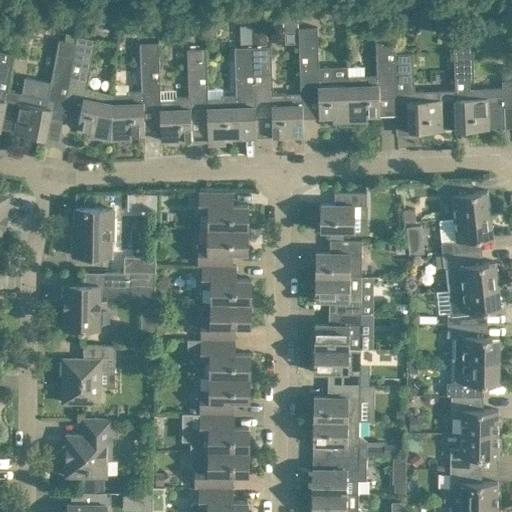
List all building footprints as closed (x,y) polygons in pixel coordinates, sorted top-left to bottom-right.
[(311,5),(299,6),(300,18),(312,17),(311,5)] [(297,6),(283,7),(283,15),(298,14),(297,6)] [(395,52),(394,23),(376,24),(377,74),(364,74),(363,64),(348,65),(348,75),(350,115),(380,114),(379,92),(395,91),(396,91),(395,52)] [(78,34),(65,102),(66,102),(82,105),(81,111),(77,127),(90,129),(111,133),(114,93),(86,87),(96,38),(90,37),(92,27),(80,25),(79,25),(77,33),(78,34)] [(300,27),(299,27),(301,94),(302,94),(318,94),(319,116),(332,116),(350,115),(348,75),(319,76),(319,66),(318,26),(300,27)] [(167,29),(158,29),(158,41),(158,43),(159,43),(167,43),(167,29)] [(0,123),(0,126),(15,129),(15,131),(33,135),(44,137),(46,137),(46,136),(50,116),(62,118),(63,118),(65,108),(66,102),(65,102),(78,34),(77,33),(65,31),(63,39),(59,38),(51,80),(24,75),(21,91),(7,89),(0,123)] [(251,31),(240,31),(240,43),(252,43),(251,31)] [(266,31),(252,31),(253,45),(266,45),(266,31)] [(474,87),(472,32),(454,32),(458,128),(488,127),(488,126),(500,125),(500,127),(505,127),(504,105),(511,104),(511,78),(502,79),(503,86),(474,87)] [(158,43),(158,41),(140,42),(142,89),(129,90),(129,92),(114,93),(111,133),(145,132),(144,109),(160,109),(161,109),(160,102),(161,102),(159,43),(158,43)] [(208,115),(208,134),(208,137),(209,137),(224,137),(239,136),(257,135),(256,113),(255,113),(253,45),(235,46),(236,94),(223,94),(223,100),(208,100),(208,115)] [(266,45),(253,45),(255,113),(256,113),(272,113),(273,135),(304,134),(302,97),(286,97),(286,92),(273,92),(271,45),(266,45)] [(161,109),(160,109),(161,128),(161,139),(162,139),(192,138),(192,134),(192,116),(207,115),(208,115),(208,100),(208,88),(206,47),(187,48),(189,95),(176,96),(176,98),(176,101),(161,102),(160,102),(161,109)] [(0,126),(0,123),(7,89),(14,53),(13,53),(0,50),(0,126)] [(395,52),(396,91),(395,91),(396,113),(397,113),(409,113),(410,130),(422,130),(441,129),(441,127),(457,126),(458,126),(456,88),(455,88),(414,90),(413,52),(395,52)] [(455,216),(490,212),(487,189),(452,193),(455,216)] [(248,228),(249,204),(227,203),(227,192),(229,192),(229,190),(199,190),(199,210),(199,212),(208,213),(208,228),(248,228)] [(366,215),(367,191),(340,190),(340,203),(321,202),(320,228),(330,229),(340,229),(344,229),(355,229),(355,215),(366,215)] [(0,237),(1,230),(2,227),(0,226),(0,214),(4,215),(5,214),(8,195),(0,193),(0,237)] [(113,238),(113,228),(114,208),(76,207),(75,234),(73,234),(73,254),(93,254),(111,255),(111,238),(113,238)] [(404,221),(416,221),(415,208),(404,208),(404,221)] [(443,254),(472,250),(471,238),(493,236),(490,212),(455,216),(439,218),(442,241),(441,241),(443,254)] [(421,224),(407,226),(409,253),(424,252),(421,224)] [(248,252),(248,228),(208,228),(208,242),(199,242),(199,264),(203,264),(203,265),(230,265),(230,264),(226,264),(227,251),(248,252)] [(330,229),(330,239),(335,239),(344,239),(344,229),(340,229),(330,229)] [(362,275),(362,239),(350,239),(344,239),(335,239),(330,239),(330,240),(335,240),(335,251),(316,251),(316,275),(350,275),(362,275)] [(405,240),(396,240),(396,252),(405,252),(405,240)] [(474,262),(472,250),(443,254),(444,266),(446,266),(448,289),(498,283),(495,260),(474,262)] [(156,271),(156,255),(124,255),(124,271),(154,271),(156,271)] [(251,302),(252,278),(230,277),(230,265),(203,265),(202,286),(211,287),(211,302),(251,302)] [(101,287),(101,294),(154,295),(154,288),(154,271),(124,271),(105,271),(105,287),(101,287)] [(361,312),(361,299),(362,275),(350,275),(316,275),(315,299),(335,299),(334,311),(361,312)] [(100,328),(101,284),(64,283),(64,327),(100,328)] [(478,323),(478,309),(501,307),(498,283),(448,289),(451,311),(448,311),(448,322),(478,323)] [(251,326),(251,302),(211,302),(211,316),(202,316),(201,338),(229,339),(230,325),(251,326)] [(361,347),(361,312),(334,311),(334,323),(315,323),(314,347),(361,347)] [(448,322),(448,335),(452,335),(452,358),(499,359),(499,335),(487,335),(477,335),(478,323),(448,322)] [(190,338),(190,348),(195,348),(195,352),(210,352),(210,375),(250,376),(250,352),(229,351),(229,339),(201,338),(198,338),(190,338)] [(115,368),(116,344),(104,344),(83,344),(83,357),(63,357),(63,401),(100,401),(101,368),(115,368)] [(360,383),(360,371),(361,347),(314,347),(314,371),(334,371),(333,383),(360,383)] [(447,381),(447,394),(451,394),(477,395),(477,382),(483,382),(499,382),(499,359),(452,358),(451,381),(447,381)] [(250,400),(250,376),(210,375),(210,390),(201,390),(200,412),(228,412),(228,399),(250,400)] [(360,396),(360,383),(333,383),(333,395),(314,395),(313,419),(359,419),(360,396)] [(501,432),(501,418),(498,418),(498,408),(477,408),(477,395),(451,394),(451,416),(462,416),(461,432),(501,432)] [(397,409),(396,418),(404,418),(404,409),(397,409)] [(249,449),(249,426),(228,425),(228,412),(200,412),(200,426),(195,426),(190,431),(190,448),(209,449),(249,449)] [(410,412),(409,429),(420,429),(421,415),(413,415),(413,413),(410,412)] [(111,459),(112,417),(82,417),(82,433),(66,433),(66,442),(62,446),(62,457),(66,461),(66,474),(107,475),(107,458),(111,459)] [(366,445),(366,438),(360,434),(358,434),(359,419),(313,419),(313,443),(332,443),(332,455),(366,455),(366,447),(366,445)] [(500,447),(501,432),(461,432),(461,447),(450,447),(450,468),(476,468),(477,456),(498,456),(498,446),(500,447)] [(366,447),(366,455),(384,455),(384,445),(373,445),(366,445),(366,447)] [(249,474),(249,449),(209,449),(190,448),(190,465),(196,465),(195,485),(227,486),(227,473),(249,474)] [(417,452),(410,458),(416,465),(423,459),(417,452)] [(313,467),(312,490),(347,491),(358,491),(358,478),(366,478),(366,455),(332,455),(332,467),(313,467)] [(497,490),(497,480),(476,480),(476,468),(450,468),(450,487),(444,486),(444,503),(460,504),(499,505),(500,490),(497,490)] [(156,472),(155,484),(164,484),(164,472),(156,472)] [(85,479),(85,490),(104,490),(104,479),(85,479)] [(394,482),(394,492),(406,492),(406,482),(394,482)] [(248,511),(248,500),(227,499),(227,486),(195,485),(195,486),(199,486),(199,500),(194,500),(189,505),(189,511),(248,511)] [(106,511),(107,503),(111,503),(111,490),(107,490),(104,490),(85,490),(81,490),(71,490),(71,502),(67,502),(66,511),(106,511)] [(361,511),(362,509),(357,506),(358,491),(347,491),(312,490),(311,511),(361,511)] [(153,492),(152,509),(164,509),(165,492),(153,492)]
